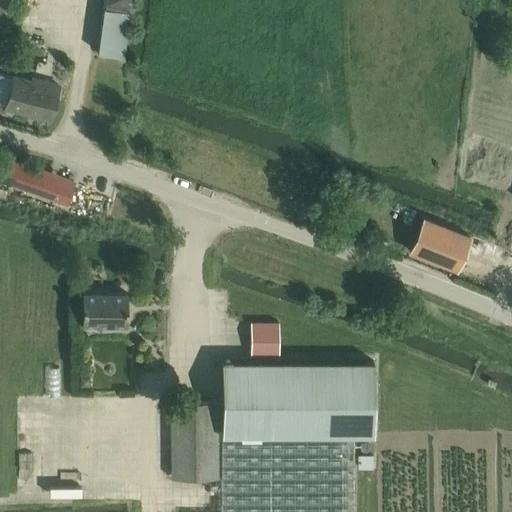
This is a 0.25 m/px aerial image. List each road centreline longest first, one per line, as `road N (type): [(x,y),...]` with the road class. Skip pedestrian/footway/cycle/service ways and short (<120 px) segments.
road 1 (unclassified): [(511,319),(0,134)]
road 2 (track): [(0,501),(154,496),(154,511)]
